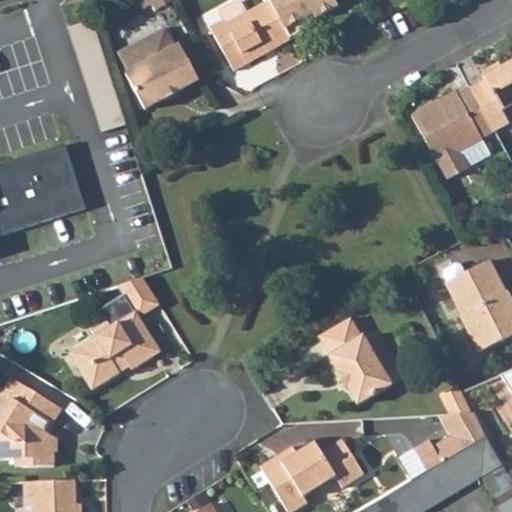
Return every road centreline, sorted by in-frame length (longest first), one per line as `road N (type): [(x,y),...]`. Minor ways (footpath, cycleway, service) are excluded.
road 1 (residential): [(508,0),(321,107)]
road 2 (residential): [(137,511),(142,450),(193,416)]
